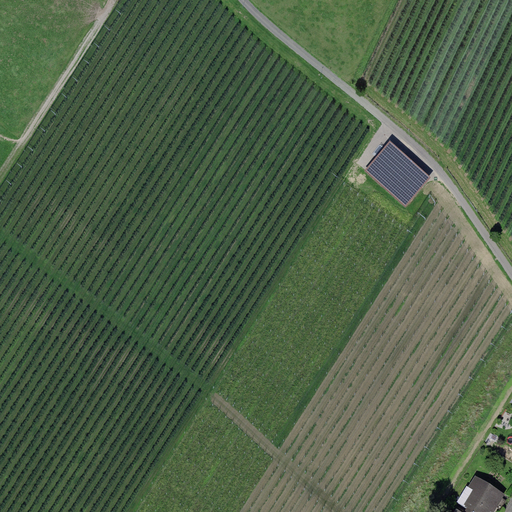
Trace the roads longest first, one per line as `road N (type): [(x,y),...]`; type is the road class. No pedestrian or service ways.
road 1 (unclassified): [(244,0),(434,161),(511,273)]
road 2 (track): [(111,0),(0,174)]
